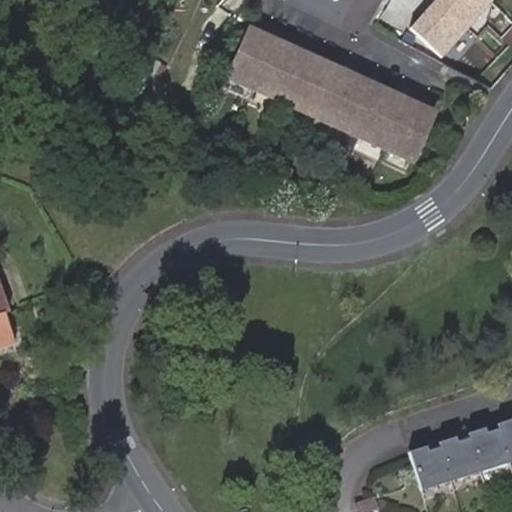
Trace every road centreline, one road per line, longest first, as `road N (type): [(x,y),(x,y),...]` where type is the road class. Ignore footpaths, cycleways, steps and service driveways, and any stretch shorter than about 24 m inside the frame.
road 1 (residential): [(156,503),(107,404),(112,325),(135,285),(173,254),(216,240),(336,245),(398,231),(459,190),(511,109)]
road 2 (residential): [(511,398),(397,432),(359,463),(354,511)]
